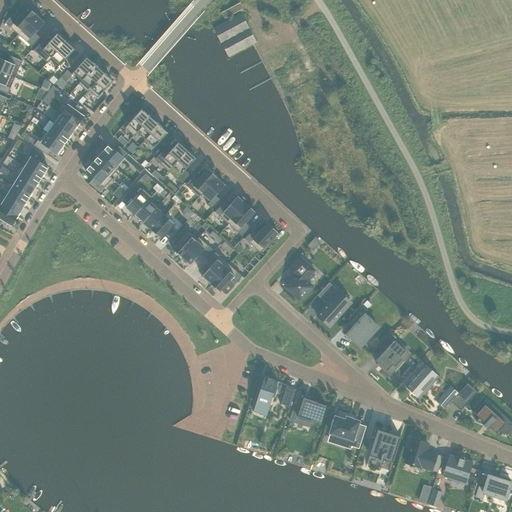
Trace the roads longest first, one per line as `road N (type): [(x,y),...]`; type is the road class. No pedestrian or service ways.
road 1 (residential): [(135,80),(293,225),(292,241),(254,284)]
road 2 (residential): [(60,180),(220,322)]
road 3 (residential): [(360,393),(511,457)]
road 4 (residential): [(220,322),(249,347),(360,393)]
road 5 (residential): [(254,284),(356,377),(360,393)]
road 6 (unclassified): [(60,180),(135,80)]
road 7 (residential): [(135,80),(44,0)]
